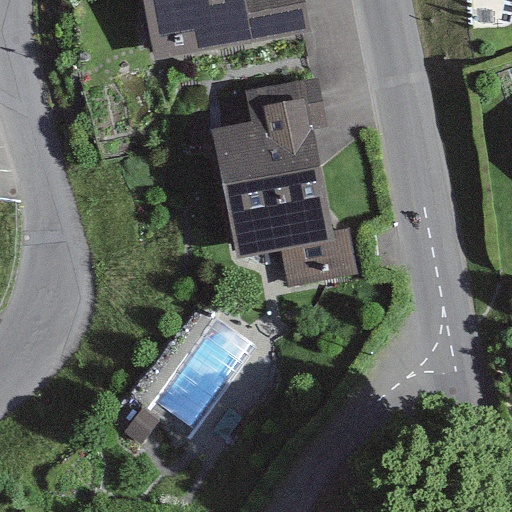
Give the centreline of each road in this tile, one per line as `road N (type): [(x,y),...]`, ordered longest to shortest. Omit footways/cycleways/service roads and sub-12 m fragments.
road 1 (tertiary): [(5,0),(55,269),(41,326),(0,383)]
road 2 (tertiary): [(449,347),(379,0)]
road 3 (residential): [(449,347),(325,444),(279,511)]
road 4 (tertiary): [(504,511),(471,433),(449,347)]
